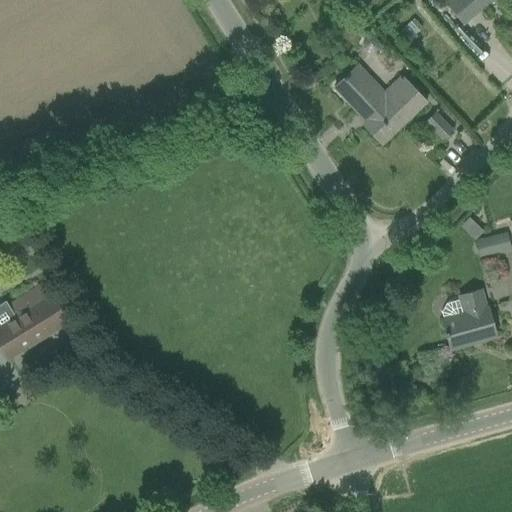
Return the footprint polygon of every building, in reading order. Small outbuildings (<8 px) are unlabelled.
[(493,0),(451,0),(447,4),(463,24),(493,0)] [(386,92),(359,64),(334,88),(357,113),(359,111),(368,120),(363,125),(381,144),(425,102),(400,78),(386,92)] [(439,139),(432,132),(425,140),(432,147),(439,139)] [(476,240),(480,257),(510,250),(505,232),(476,240)] [(0,348),(7,360),(67,323),(64,318),(49,293),(42,283),(6,305),(13,316),(0,324),(0,348)] [(459,297),(460,299),(446,302),(442,311),(444,320),(443,320),(450,349),(495,337),(486,307),(485,308),(481,291),(459,297)]
